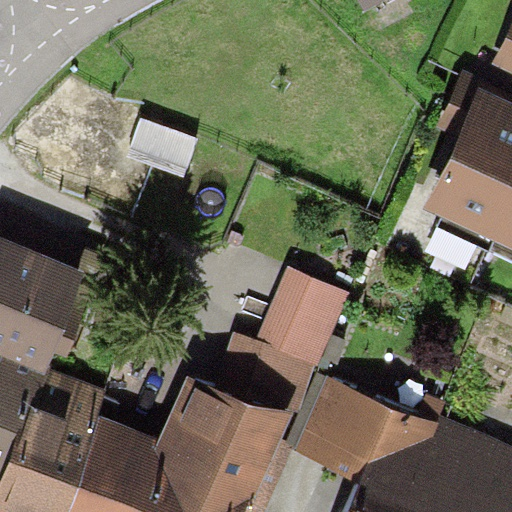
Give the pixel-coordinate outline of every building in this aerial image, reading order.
[(511,10),(493,52),(511,60),(511,10)] [(511,87),(479,73),(426,190),(511,229),(511,87)] [(0,316),(49,334),(80,244),(0,216),(0,316)] [(287,268),(239,379),(284,397),(300,404),(346,292),(287,268)] [(0,469),(30,383),(43,346),(0,331),(0,469)] [(30,383),(0,469),(0,482),(43,497),(82,511),(238,511),(284,397),(239,379),(196,365),(170,434),(30,383)] [(339,511),(506,511),(511,502),(511,437),(332,369),(298,442),(349,460),(360,465),(339,511)]
